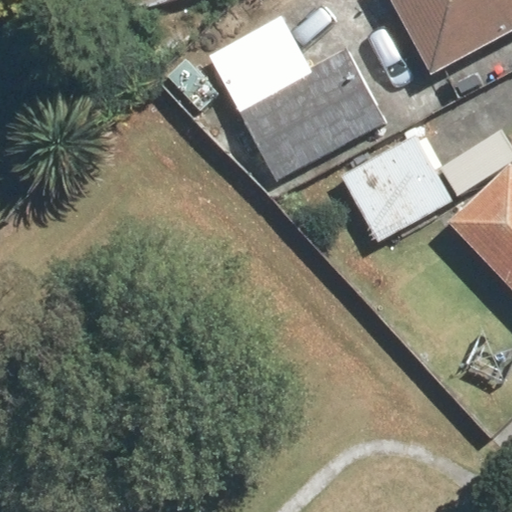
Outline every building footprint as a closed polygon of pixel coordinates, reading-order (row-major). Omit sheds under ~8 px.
[(139,0),(145,14),(184,0),(139,0)] [(511,0),(411,0),(448,69),(511,34),(511,0)] [(355,49),(243,111),(282,181),(394,120),(355,49)] [(421,132),(350,176),(388,237),(459,192),(421,132)] [(511,169),(465,215),(511,264),(511,169)]
